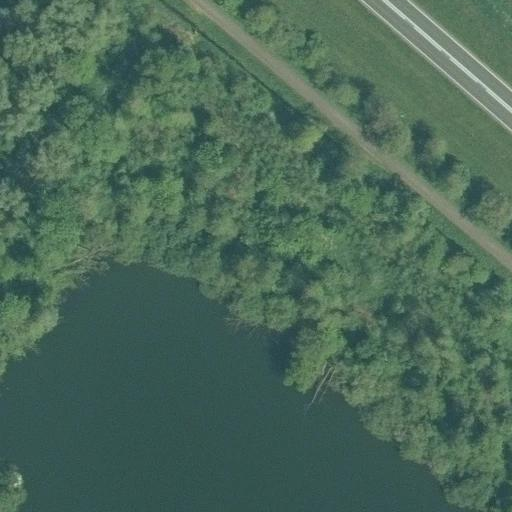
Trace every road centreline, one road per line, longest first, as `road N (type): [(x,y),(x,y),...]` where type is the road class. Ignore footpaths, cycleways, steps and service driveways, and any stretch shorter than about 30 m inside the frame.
road 1 (unclassified): [(511,264),(195,0)]
road 2 (trunk): [(511,113),(382,0)]
